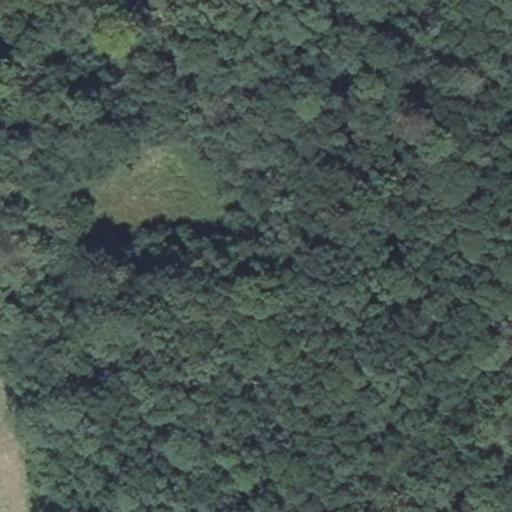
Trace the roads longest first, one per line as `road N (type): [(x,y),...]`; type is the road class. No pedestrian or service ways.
road 1 (track): [(363,511),(450,386),(507,345),(511,331)]
road 2 (track): [(117,0),(0,55)]
